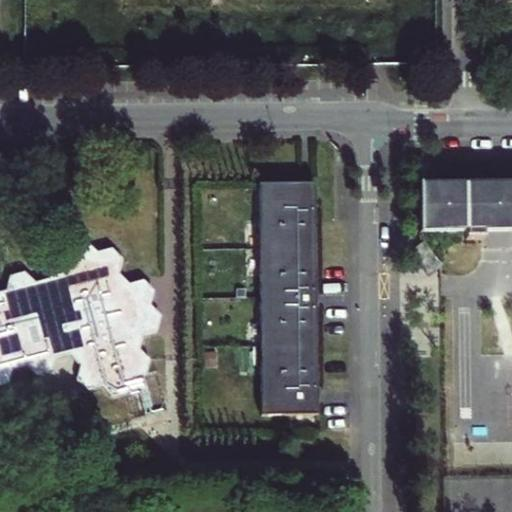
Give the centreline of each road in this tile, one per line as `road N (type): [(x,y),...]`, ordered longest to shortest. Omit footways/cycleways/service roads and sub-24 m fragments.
road 1 (residential): [(367,119),(373,511)]
road 2 (residential): [(367,119),(0,121)]
road 3 (residential): [(463,0),(465,125)]
